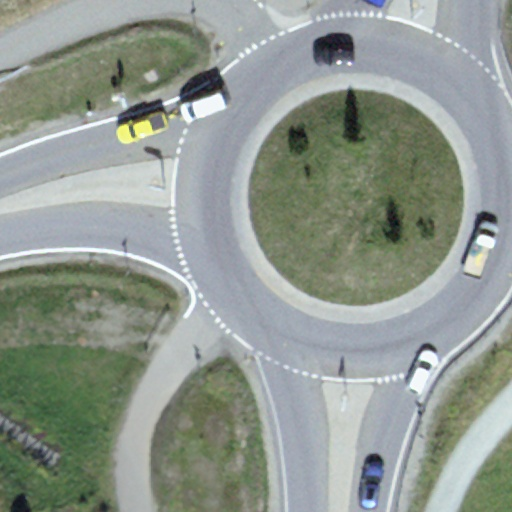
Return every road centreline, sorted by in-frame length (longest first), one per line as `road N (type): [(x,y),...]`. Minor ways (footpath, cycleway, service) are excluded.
road 1 (primary): [(359,334),(435,312),(486,252),(497,214),(485,137),(433,78),(397,62)]
road 2 (primary): [(221,178),(226,236),(259,292),(288,315),(359,334)]
road 3 (primary): [(0,205),(107,184),(221,178)]
road 4 (primary): [(346,511),(359,334)]
road 5 (track): [(431,511),(511,400)]
road 6 (residential): [(119,0),(0,61)]
road 7 (primary): [(283,79),(241,122),(221,178)]
